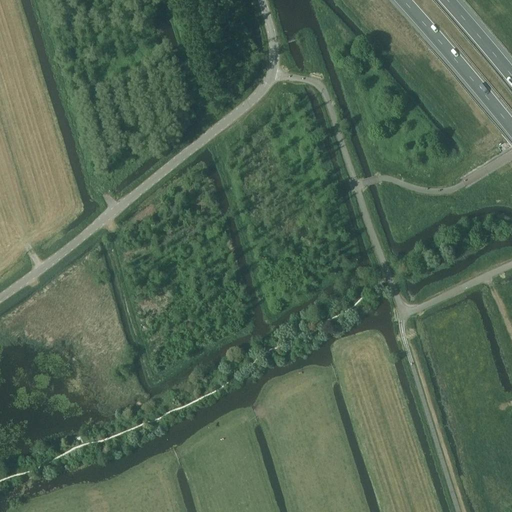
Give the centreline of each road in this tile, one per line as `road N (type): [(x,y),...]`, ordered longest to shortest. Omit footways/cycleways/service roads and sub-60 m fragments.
road 1 (unclassified): [(0,297),(263,88),(274,59),(260,0)]
road 2 (trunk): [(401,0),(511,129)]
